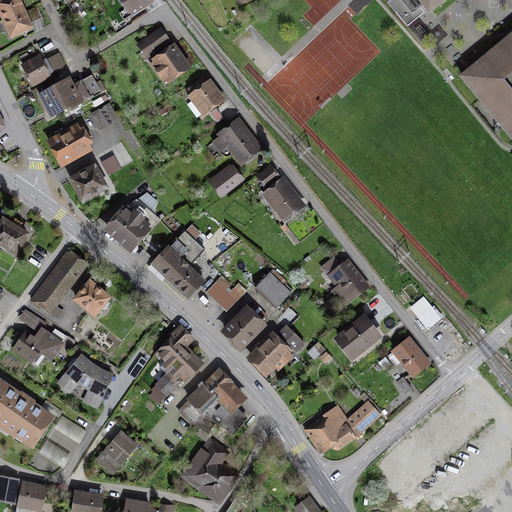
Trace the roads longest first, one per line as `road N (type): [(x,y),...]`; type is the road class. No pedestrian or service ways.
road 1 (residential): [(454,378),(176,22),(142,21),(86,55),(75,55),(62,39)]
road 2 (secondary): [(77,229),(187,320),(283,422)]
road 3 (residential): [(222,507),(0,463)]
road 4 (tertiary): [(454,378),(326,491)]
road 5 (residential): [(0,334),(77,229)]
